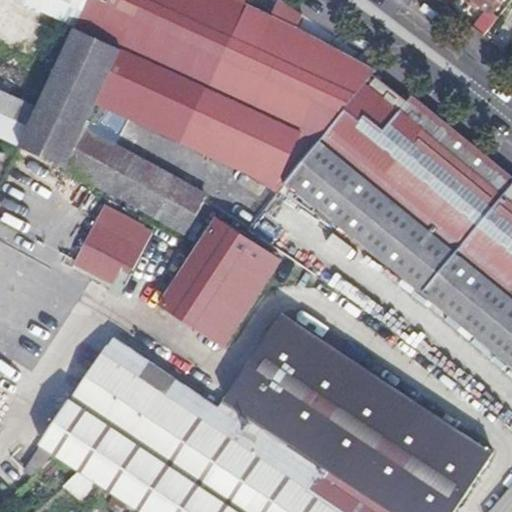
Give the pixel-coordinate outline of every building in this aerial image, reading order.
[(98,37),(114,0),(19,0),(76,26),(98,37)] [(114,0),(98,37),(76,26),(56,68),(101,89),(134,105),(208,141),(212,143),(220,146),(243,153),(247,155),(254,158),(258,160),(287,180),(370,76),(375,71),(348,53),(323,41),(326,33),(279,1),(272,16),(242,2),(237,0),(114,0)] [(477,0),(490,11),(498,0),(477,0)] [(484,10),(472,26),(482,35),(495,18),(484,10)] [(21,141),(18,146),(24,149),(62,168),(65,163),(60,160),(62,158),(47,149),(53,139),(67,149),(80,126),(82,127),(101,89),(56,68),(38,106),(21,141)] [(287,180),(276,193),(309,219),(320,208),(461,322),(511,364),(511,204),(397,111),(374,139),(344,114),(374,79),(370,76),(287,180)] [(374,139),(397,111),(402,105),(374,79),(344,114),(374,139)] [(0,132),(21,141),(38,106),(0,88),(0,132)] [(511,204),(511,175),(434,111),(411,94),(402,105),(397,111),(511,204)] [(60,160),(65,163),(182,232),(203,197),(82,127),(80,126),(67,149),(62,158),(60,160)] [(47,149),(62,158),(67,149),(53,139),(47,149)] [(220,146),(212,143),(208,151),(238,164),(243,153),(220,146)] [(246,167),(276,193),(287,180),(258,160),(254,158),(246,167)] [(141,226),(102,205),(73,256),(111,279),(141,226)] [(277,257),(217,218),(162,300),(223,340),(277,257)] [(449,511),(489,452),(279,312),(222,398),(394,511),(449,511)] [(100,485),(120,498),(141,511),(343,511),(306,488),(319,468),(283,445),(269,464),(257,456),(270,437),(219,404),(206,423),(100,355),(24,473),(33,479),(57,458),(82,474),(100,485)] [(511,511),(511,475),(483,511),(511,511)]
